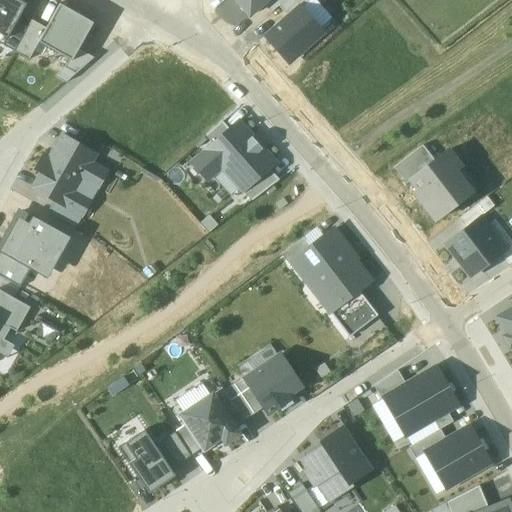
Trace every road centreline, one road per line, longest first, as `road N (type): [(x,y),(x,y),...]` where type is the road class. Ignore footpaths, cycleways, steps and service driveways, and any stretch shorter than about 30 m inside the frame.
road 1 (residential): [(156,20),(244,77),(450,325)]
road 2 (residential): [(213,511),(306,417),(450,325)]
road 3 (residential): [(156,20),(0,168)]
road 4 (residential): [(450,325),(511,439)]
